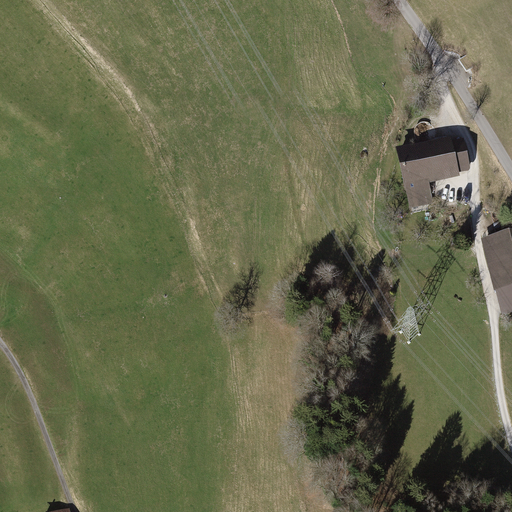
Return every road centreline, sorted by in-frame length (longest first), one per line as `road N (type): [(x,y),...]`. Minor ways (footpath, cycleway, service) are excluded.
road 1 (track): [(434,49),(472,154),(475,230),(511,441)]
road 2 (tertiary): [(511,169),(398,0)]
road 3 (track): [(0,343),(20,371),(75,511)]
